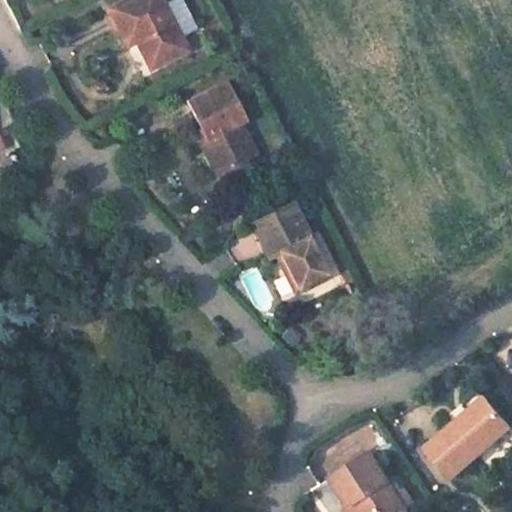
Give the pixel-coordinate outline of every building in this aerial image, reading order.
[(132,29),(149,65),(189,44),(166,0),(112,0),(111,1),(126,31),(132,29)] [(183,94),(202,133),(194,137),(210,170),(253,149),(237,115),(244,112),(224,75),(183,94)] [(263,250),(282,286),(313,272),(294,234),(300,232),(286,204),(243,223),(258,252),(263,250)] [(465,431),(495,404),(490,399),(460,426),(465,431)] [(460,426),(429,452),(454,481),(511,429),(511,422),(495,404),(465,431),(460,426)] [(405,511),(413,508),(371,443),(333,466),(353,494),(364,498),(370,511),(405,511)]
